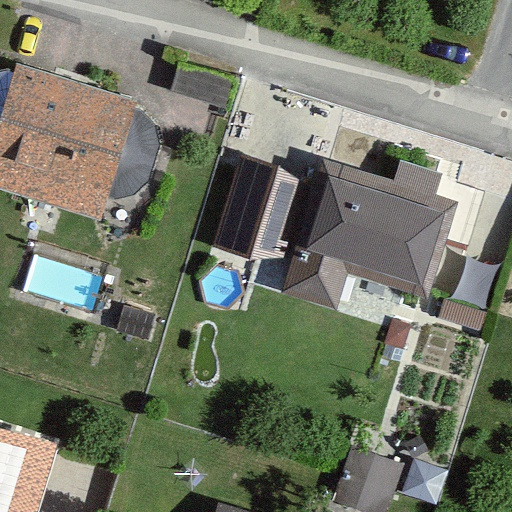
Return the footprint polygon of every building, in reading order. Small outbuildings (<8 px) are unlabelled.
[(228,73),(175,56),(165,87),(218,104),(228,73)] [(137,96),(15,59),(0,108),(0,182),(101,214),(137,96)] [(459,189),(323,145),(281,278),(337,295),(347,264),(427,290),(459,189)] [(301,168),(235,147),(210,225),(275,246),(301,168)] [(0,511),(39,511),(66,428),(0,407),(0,511)] [(400,455),(343,439),(329,488),(386,504),(400,455)] [(271,511),(218,497),(213,511),(271,511)]
